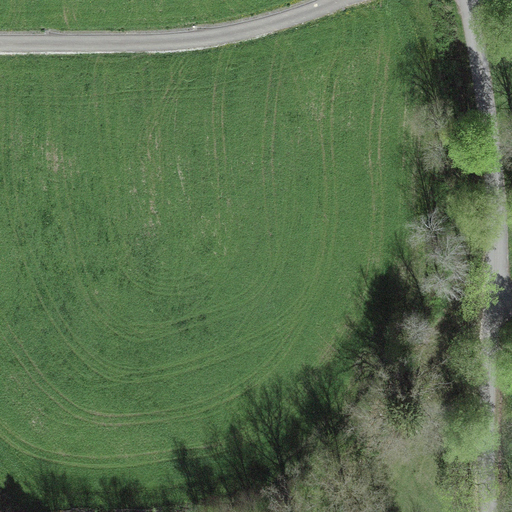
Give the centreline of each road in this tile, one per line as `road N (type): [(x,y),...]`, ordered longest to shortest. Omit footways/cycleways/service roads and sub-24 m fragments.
road 1 (motorway): [(0,59),(179,49),(498,0)]
road 2 (residential): [(467,0),(501,188),(489,400)]
road 3 (track): [(0,45),(259,33),(346,0)]
